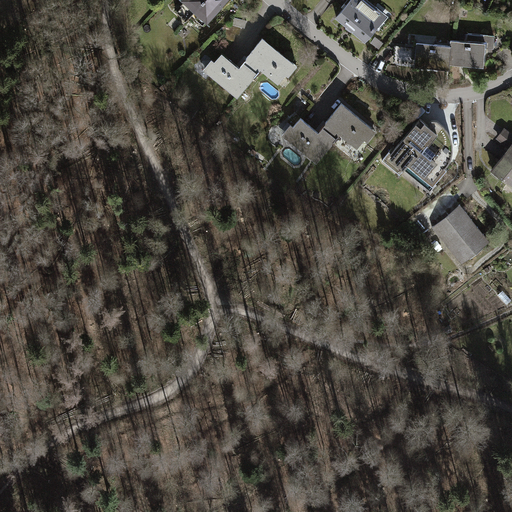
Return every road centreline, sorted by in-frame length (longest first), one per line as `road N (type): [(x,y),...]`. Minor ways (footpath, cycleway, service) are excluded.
road 1 (track): [(108,0),(118,84),(217,302)]
road 2 (track): [(0,493),(60,437),(178,385),(198,357),(217,302)]
road 3 (residential): [(511,79),(451,97),(387,85),(272,0)]
road 4 (track): [(511,411),(336,350)]
road 5 (track): [(336,350),(217,302)]
